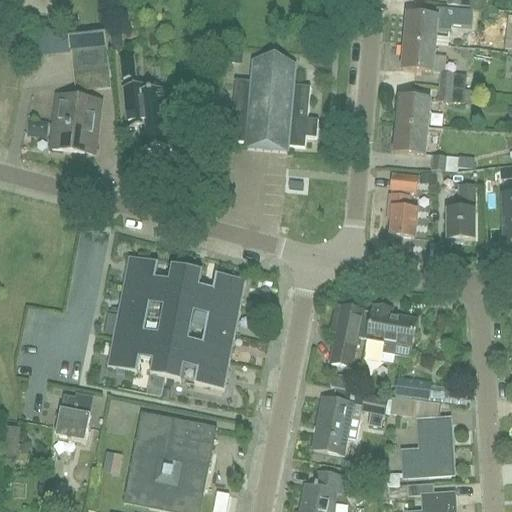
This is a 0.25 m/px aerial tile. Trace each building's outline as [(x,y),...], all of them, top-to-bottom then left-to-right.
[(446,0),(446,6),(472,9),(473,0),(446,0)] [(407,17),(405,44),(436,47),(438,20),(407,17)] [(30,32),(47,35),(49,22),(32,19),(30,32)] [(51,150),(94,156),(101,103),(86,101),(86,91),(110,89),(105,30),(68,33),(68,32),(48,34),(50,56),(71,54),(70,52),(72,52),(76,91),(77,91),(76,100),(57,98),(51,150)] [(112,35),(113,50),(125,49),(123,34),(112,35)] [(436,47),(405,44),(402,71),(439,74),(438,89),(464,91),(466,76),(445,74),(446,57),(435,56),(436,47)] [(230,132),(229,142),(304,149),(305,139),(316,140),(318,121),(307,120),(310,88),(293,86),(295,68),(275,56),(253,64),(252,82),(235,81),(232,113),(221,112),(219,131),(230,132)] [(121,58),(123,80),(135,79),(133,57),(121,58)] [(142,151),(170,148),(168,126),(172,126),(168,90),(146,93),(146,86),(124,88),(128,130),(140,129),(142,151)] [(464,91),(438,89),(437,103),(478,105),(479,91),(464,91)] [(397,127),(428,129),(430,102),(399,100),(397,127)] [(28,134),(47,136),(49,125),(30,122),(28,134)] [(428,129),(397,127),(394,154),(425,156),(428,129)] [(458,159),(432,157),(431,172),(458,174),(458,169),(474,171),(475,159),(458,158),(458,159)] [(448,212),(448,241),(451,241),(451,245),(463,245),(463,241),(475,241),(475,212),(474,212),(474,187),(480,187),(480,172),(457,175),(458,212),(448,212)] [(420,185),(431,186),(432,177),(421,176),(420,185)] [(391,237),(414,239),(417,212),(408,211),(409,199),(409,193),(415,194),(417,179),(392,177),(391,192),(391,197),(390,197),(389,215),(393,215),(391,237)] [(182,298),(187,270),(129,259),(123,286),(182,298)] [(182,298),(240,309),(246,282),(187,270),(182,298)] [(123,286),(118,314),(176,325),(182,298),(123,286)] [(182,298),(176,325),(235,337),(240,309),(182,298)] [(364,360),(372,314),(362,313),(362,312),(343,308),(331,365),(350,369),(357,338),(367,340),(363,360),(364,360)] [(372,314),(364,360),(381,363),(382,355),(409,360),(411,348),(412,348),(416,322),(391,318),(392,311),(375,308),(374,315),(372,314)] [(73,330),(76,314),(54,310),(51,326),(73,330)] [(118,314),(113,341),(171,353),(176,325),(118,314)] [(171,353),(229,364),(235,337),(176,325),(171,353)] [(107,369),(166,380),(171,353),(113,341),(107,369)] [(171,353),(166,380),(224,392),(229,364),(171,353)] [(395,398),(428,402),(430,384),(397,380),(395,398)] [(84,416),(88,399),(77,396),(76,400),(63,398),(63,400),(66,400),(64,412),(61,411),(55,439),(85,445),(90,417),(84,416)] [(387,417),(388,401),(365,396),(363,407),(323,399),(313,451),(343,457),(346,440),(356,442),(362,413),(368,415),(367,420),(376,422),(377,417),(385,419),(385,417),(387,417)] [(388,401),(387,417),(389,418),(390,414),(408,418),(411,403),(391,399),(390,401),(388,401)] [(158,511),(200,511),(216,429),(141,414),(123,505),(158,511)] [(420,453),(403,454),(404,479),(427,478),(427,468),(451,466),(450,431),(439,431),(439,422),(419,423),(420,453)] [(45,461),(45,439),(34,439),(35,424),(20,424),(19,460),(45,461)] [(382,462),(370,460),(367,472),(380,475),(382,462)] [(300,511),(331,511),(335,494),(340,495),(343,479),(318,474),(315,489),(305,487),(300,511)] [(381,489),(403,488),(403,475),(381,476),(381,489)] [(77,498),(78,478),(67,478),(66,497),(77,498)] [(53,485),(50,501),(62,503),(65,487),(53,485)] [(407,488),(403,488),(381,489),(382,501),(408,500),(407,488)] [(214,497),(211,511),(225,511),(227,499),(214,497)] [(424,511),(454,511),(455,506),(453,506),(453,497),(443,497),(423,498),(424,511)]
